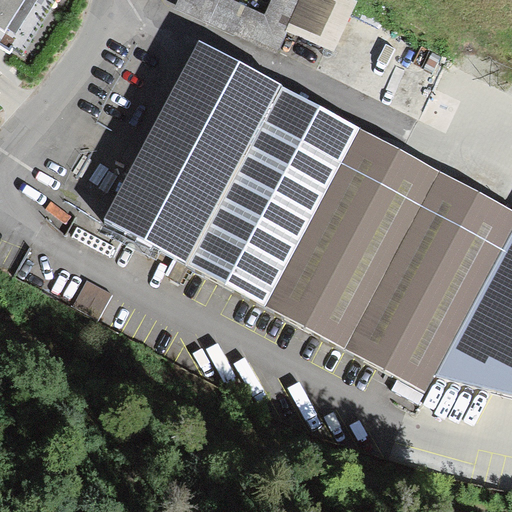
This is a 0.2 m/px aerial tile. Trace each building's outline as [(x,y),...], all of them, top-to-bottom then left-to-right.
[(0,0),(0,46),(9,53),(44,0),(0,0)] [(46,0),(19,45),(29,51),(61,0),(46,0)] [(179,0),(177,8),(278,52),(300,0),(272,0),(265,14),(234,0),(179,0)] [(193,56),(105,219),(424,390),(433,373),(511,230),(511,209),(200,43),(193,56)] [(511,230),(433,373),(511,393),(511,230)] [(83,304),(100,316),(114,296),(97,284),(83,304)]
